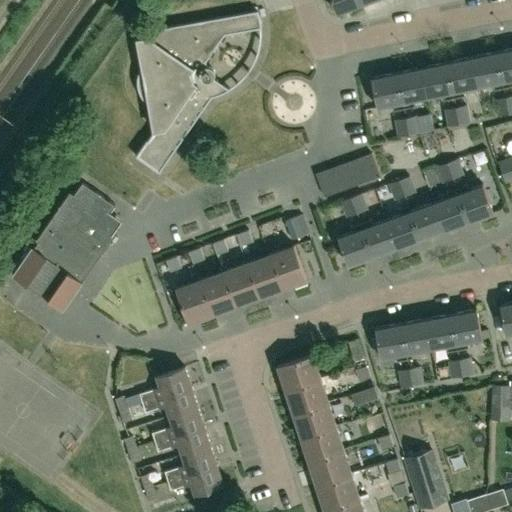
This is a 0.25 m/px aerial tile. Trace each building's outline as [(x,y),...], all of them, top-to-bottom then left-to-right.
[(361,3),(360,0),(332,0),(337,12),(361,3)] [(159,171),(212,96),(218,94),(221,93),(227,90),(230,88),(215,78),(215,77),(215,75),(216,74),(216,73),(216,72),(215,71),(215,70),(214,69),(213,68),(213,67),(212,66),(211,66),(210,65),(208,65),(207,60),(225,33),(261,27),(260,20),(257,9),(137,31),(143,65),(142,65),(141,67),(140,69),(139,71),(138,73),(138,75),(138,78),(138,80),(138,82),(138,84),(138,86),(139,89),(140,91),(141,93),(142,95),(143,97),(144,99),(146,100),(147,102),(149,103),(150,103),(155,128),(136,155),(159,171)] [(511,47),(497,50),(503,81),(504,87),(511,85),(511,47)] [(503,81),(497,50),(472,56),(478,86),(492,83),(494,89),(504,87),(503,81)] [(478,86),(472,56),(447,61),(454,97),(466,94),(465,88),(478,86)] [(422,66),(428,96),(441,93),(443,99),(454,97),(447,61),(422,66)] [(428,96),(422,66),(397,71),(404,107),(415,105),(414,100),(414,99),(428,96)] [(397,71),(371,76),(377,106),(393,103),(394,109),(404,107),(397,71)] [(509,112),(506,96),(495,98),(498,115),(509,112)] [(456,105),(460,123),(470,120),(467,103),(456,105)] [(448,125),(460,123),(456,105),(444,108),(448,125)] [(417,115),(406,117),(410,133),(420,131),(417,115)] [(406,117),(396,119),(395,119),(398,135),(410,133),(406,117)] [(392,120),(376,121),(377,135),(394,134),(392,120)] [(369,179),(380,175),(372,152),(361,156),(369,179)] [(511,154),(498,160),(502,171),(511,167),(511,154)] [(361,156),(350,160),(358,183),(369,179),(361,156)] [(447,161),(453,177),(464,173),(459,158),(458,157),(447,161)] [(358,183),(350,160),(339,164),(347,187),(358,183)] [(453,177),(447,161),(437,165),(442,180),(453,177)] [(328,168),(336,191),(347,187),(339,164),(328,168)] [(511,167),(502,171),(506,182),(511,179),(511,167)] [(328,168),(320,171),(316,172),(325,195),(336,191),(328,168)] [(399,178),(405,194),(416,190),(410,174),(399,178)] [(405,194),(399,178),(389,182),(394,198),(405,194)] [(116,204),(83,181),(74,194),(70,191),(12,274),(63,309),(83,281),(79,279),(99,250),(103,252),(116,234),(113,231),(117,226),(115,217),(110,213),(116,204)] [(469,188),(467,182),(456,186),(469,220),(493,211),(483,183),(469,188)] [(444,229),(469,220),(456,186),(445,190),(447,196),(434,200),(444,229)] [(362,192),(351,196),(357,212),(368,208),(362,192)] [(357,212),(351,196),(341,200),(347,216),(357,212)] [(434,200),(421,205),(410,208),(420,238),(444,229),(434,200)] [(396,246),(420,238),(410,208),(408,204),(397,208),(399,213),(386,218),(396,246)] [(291,238),(304,234),(297,215),(285,220),(291,238)] [(374,222),(372,217),(361,221),(373,255),(396,246),(386,218),(374,222)] [(348,264),(373,255),(361,221),(350,225),(352,230),(338,235),(348,264)] [(249,229),(237,233),(241,244),(253,240),(249,229)] [(224,238),(213,242),(217,253),(228,249),(224,238)] [(283,288),(307,279),(295,244),(270,252),(283,288)] [(194,262),(205,258),(201,247),(189,251),(194,262)] [(260,296),(283,288),(270,252),(247,261),(260,296)] [(170,270),(182,266),(178,256),(167,260),(170,270)] [(236,305),(260,296),(247,261),(224,269),(236,305)] [(213,313),(236,305),(224,269),(200,278),(213,313)] [(189,322),(213,313),(200,278),(176,287),(189,322)] [(511,300),(501,302),(507,332),(511,331),(511,300)] [(478,307),(452,312),(458,342),(456,342),(458,349),(469,346),(467,340),(468,340),(484,337),(478,307)] [(458,342),(452,312),(427,317),(433,347),(438,346),(446,344),(447,351),(458,349),(456,342),(458,342)] [(408,351),(433,347),(427,317),(402,321),(408,351)] [(408,351),(402,321),(376,326),(382,356),(396,354),(397,360),(408,358),(407,352),(408,351)] [(286,388),(321,377),(313,352),(278,364),(286,388)] [(471,356),(459,358),(462,375),(474,372),(473,367),(471,356)] [(451,377),(462,375),(459,358),(448,360),(451,377)] [(359,379),(371,376),(367,364),(355,368),(359,379)] [(143,402),(192,386),(186,365),(157,375),(160,385),(140,392),(143,402)] [(412,384),(424,382),(421,365),(409,368),(412,384)] [(401,386),(412,384),(409,368),(398,370),(401,386)] [(293,412),(329,401),(321,377),(286,388),(293,412)] [(510,405),(511,384),(492,383),(491,404),(510,405)] [(199,405),(192,386),(143,402),(146,410),(166,404),(170,414),(199,405)] [(373,389),(362,392),(366,401),(377,398),(373,389)] [(120,409),(128,406),(124,394),(115,397),(120,409)] [(337,425),(336,424),(333,414),(329,401),(293,412),(301,436),(337,425)] [(156,441),(205,425),(199,405),(170,414),(173,424),(153,431),(156,441)] [(124,421),(132,418),(128,406),(120,409),(124,421)] [(211,444),(205,425),(156,441),(159,449),(179,443),(182,453),(211,444)] [(309,460),(344,448),(337,425),(301,436),(309,460)] [(393,444),(389,433),(377,437),(381,448),(393,444)] [(128,449),(137,446),(133,435),(124,438),(128,449)] [(168,479),(217,463),(211,444),(182,453),(186,463),(165,470),(168,479)] [(132,461),(141,458),(137,446),(128,449),(132,461)] [(316,484),(352,472),(344,448),(309,460),(316,484)] [(421,506),(450,496),(435,448),(406,457),(421,506)] [(385,461),(389,472),(401,468),(397,457),(385,461)] [(224,483),(217,463),(168,479),(171,488),(192,482),(195,493),(224,483)] [(145,487),(154,484),(150,472),(141,475),(145,487)] [(324,507),(359,496),(352,472),(316,484),(324,507)] [(409,491),(405,481),(394,484),(398,495),(409,491)] [(511,497),(511,483),(503,487),(507,499),(511,497)] [(149,499),(157,496),(154,484),(145,487),(149,499)] [(484,511),(484,510),(491,508),(486,493),(467,499),(471,511),(484,511)] [(325,511),(364,511),(359,496),(324,507),(325,511)] [(408,505),(410,511),(412,511),(418,510),(415,502),(408,505)]
